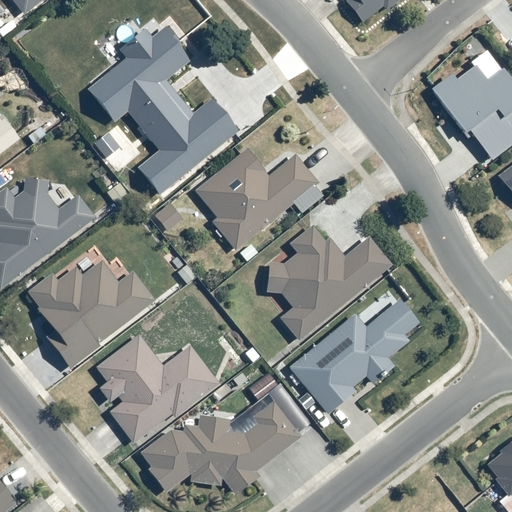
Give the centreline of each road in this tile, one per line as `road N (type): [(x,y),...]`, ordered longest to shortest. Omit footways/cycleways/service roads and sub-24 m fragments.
road 1 (residential): [(511,328),(467,275),(407,160),(355,94)]
road 2 (residential): [(313,511),(511,353)]
road 3 (residential): [(0,375),(107,511)]
road 4 (residential): [(476,0),(355,94)]
road 5 (residential): [(355,94),(270,0)]
